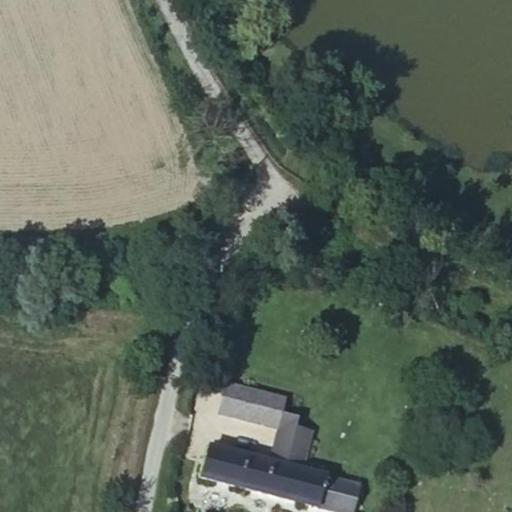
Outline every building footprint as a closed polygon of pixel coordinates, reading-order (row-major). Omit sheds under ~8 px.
[(220,428),(241,431),(246,398),(226,395),(220,428)] [(246,398),(241,431),(284,439),(285,435),(288,419),(290,406),(246,398)] [(285,435),(306,438),(308,421),(288,419),(285,435)] [(319,440),(306,438),(285,435),(284,439),(279,474),(313,480),(319,440)] [(210,497),(310,511),(344,511),(348,485),(313,480),(279,474),(215,464),(210,497)] [(348,485),(344,511),(362,511),(365,488),(348,485)]
